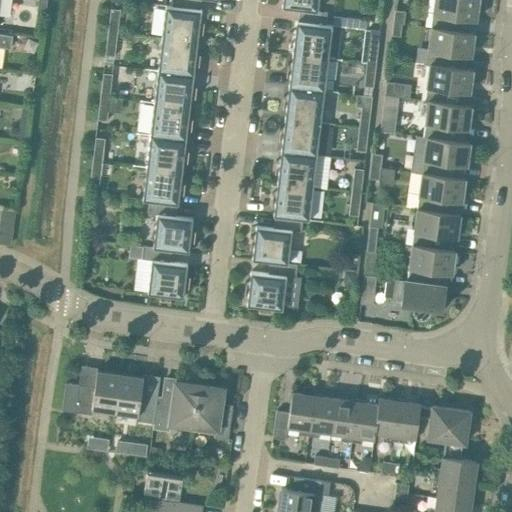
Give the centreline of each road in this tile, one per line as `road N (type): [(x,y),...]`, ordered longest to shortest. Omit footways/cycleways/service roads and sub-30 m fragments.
road 1 (residential): [(208,330),(251,0)]
road 2 (residential): [(482,357),(511,89)]
road 3 (residential): [(208,330),(99,316),(0,265)]
road 4 (residential): [(482,357),(330,337),(265,338)]
road 5 (residential): [(240,511),(265,338)]
